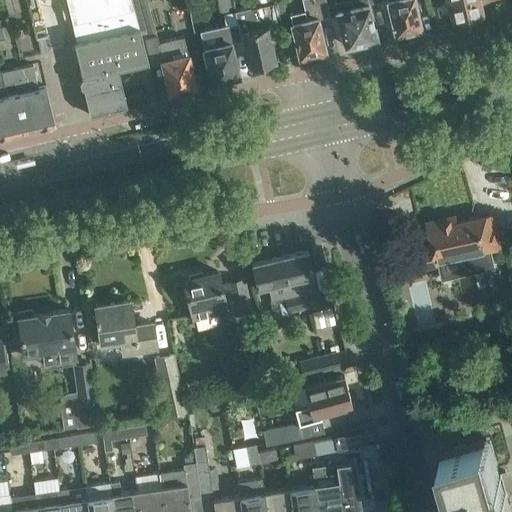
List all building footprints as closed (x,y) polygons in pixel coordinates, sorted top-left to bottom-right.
[(66,0),(76,40),(140,25),(137,15),(133,0),(66,0)] [(219,0),(222,13),(236,10),(233,0),(219,0)] [(236,10),(239,21),(239,23),(243,38),(245,49),(249,65),(252,65),(252,66),(252,67),(253,67),(253,68),(254,68),(254,69),(255,69),(256,69),(257,69),(258,69),(259,69),(260,69),(261,68),(262,68),(262,67),(263,67),(263,66),(263,65),(263,64),(264,64),(264,63),(263,62),(275,59),(270,37),(273,36),(270,24),(281,22),(276,0),(273,1),(236,10)] [(302,0),(305,9),(289,13),(299,55),(302,55),(303,58),(313,55),(312,52),(325,49),(318,17),(329,14),(325,0),(302,0)] [(368,3),(380,0),(335,0),(334,0),(344,44),(346,44),(349,45),(357,43),(360,41),(376,37),(368,3)] [(387,0),(395,33),(397,32),(401,34),(406,33),(408,30),(421,27),(414,0),(387,0)] [(447,0),(452,19),(454,19),(455,22),(468,19),(467,16),(481,13),(478,0),(447,0)] [(216,27),(200,30),(202,38),(211,81),(215,80),(218,82),(223,81),(224,77),(239,74),(231,41),(242,39),(238,21),(225,24),(216,27)] [(74,41),(91,115),(126,107),(117,68),(148,61),(140,25),(76,40),(74,41)] [(156,34),(145,37),(151,62),(162,59),(169,92),(182,89),(185,91),(191,90),(193,87),(195,86),(187,52),(185,44),(183,35),(157,41),(156,34)] [(34,64),(21,66),(21,68),(37,128),(55,123),(46,86),(39,87),(34,65),(34,64)] [(21,66),(2,71),(2,73),(5,84),(14,82),(17,92),(8,95),(17,132),(37,128),(21,68),(21,66)] [(2,71),(0,71),(0,136),(17,132),(8,95),(5,84),(2,73),(2,71)] [(432,244),(399,252),(404,272),(438,264),(437,259),(459,254),(464,275),(493,269),(489,248),(500,245),(493,213),(459,220),(430,227),(429,220),(427,221),(432,244)] [(308,250),(251,263),(257,286),(267,283),(275,318),(289,315),(288,310),(320,303),(316,287),(313,273),(308,250)] [(235,313),(241,312),(241,314),(244,313),(244,311),(250,310),(243,279),(228,282),(228,284),(221,286),(218,271),(203,274),(202,270),(187,273),(188,277),(184,278),(188,296),(185,297),(187,305),(190,305),(190,307),(191,306),(193,316),(211,312),(211,310),(226,307),(226,305),(233,304),(235,313)] [(133,325),(129,299),(95,304),(96,315),(95,316),(99,343),(121,340),(123,353),(156,348),(152,322),(133,325)] [(312,310),(318,335),(334,331),(328,306),(312,310)] [(38,312),(38,313),(33,314),(32,309),(16,311),(13,316),(15,332),(20,331),(24,357),(40,354),(41,361),(75,356),(68,308),(50,311),(50,310),(38,312)] [(184,408),(173,353),(155,357),(167,412),(184,408)] [(298,364),(301,378),(341,368),(337,353),(298,364)] [(249,381),(269,378),(265,359),(250,362),(247,367),(249,381)] [(275,366),(278,375),(296,371),(294,361),(275,366)] [(77,425),(97,422),(89,362),(74,365),(78,397),(73,398),(77,425)] [(298,422),(263,430),(264,436),(265,441),(265,442),(266,444),(307,435),(310,435),(324,432),(321,418),(319,411),(351,403),(344,374),(303,385),(309,404),(294,408),(298,422)] [(28,392),(26,377),(16,379),(18,394),(28,392)] [(127,426),(129,435),(145,433),(144,423),(127,426)] [(112,448),(110,438),(129,435),(127,426),(102,429),(105,449),(112,448)] [(363,430),(335,435),(338,449),(365,444),(363,430)] [(95,431),(78,433),(79,443),(96,440),(95,431)] [(51,437),(53,447),(79,443),(78,433),(51,437)] [(330,436),(308,441),(311,455),(333,450),(330,436)] [(27,441),(29,450),(53,447),(51,437),(27,441)] [(506,511),(501,491),(496,473),(486,438),(442,450),(459,511),(506,511)] [(10,453),(29,450),(27,441),(9,443),(10,453)] [(130,441),(121,442),(123,452),(131,451),(130,441)] [(296,458),(311,455),(308,441),(293,444),(296,458)] [(257,452),(256,444),(256,443),(246,445),(250,463),(277,457),(275,448),(257,452)] [(195,446),(194,446),(195,455),(196,461),(201,495),(212,493),(211,488),(209,468),(207,460),(205,444),(195,446)] [(160,474),(162,486),(165,511),(190,511),(189,497),(200,495),(196,461),(183,463),(184,470),(160,474)] [(337,464),(313,468),(315,483),(319,511),(343,511),(344,510),(342,500),(358,498),(353,462),(337,464)] [(510,488),(505,471),(496,473),(501,491),(510,488)] [(165,511),(162,486),(160,474),(135,478),(137,489),(140,511),(165,511)] [(58,475),(34,479),(36,491),(60,487),(58,475)] [(266,511),(263,491),(261,477),(237,481),(239,494),(241,511),(266,511)] [(120,480),(109,481),(113,511),(140,511),(137,489),(121,492),(120,480)] [(87,497),(88,511),(113,511),(109,481),(85,485),(87,497)] [(289,487),(292,511),(319,511),(315,483),(289,487)] [(69,487),(59,489),(62,511),(88,511),(87,497),(71,499),(69,487)] [(263,491),(266,511),(292,511),(289,487),(263,491)] [(37,511),(62,511),(59,489),(35,492),(37,504),(37,511)] [(0,511),(11,511),(9,496),(9,492),(0,493),(0,511)] [(19,494),(9,496),(11,511),(37,511),(37,504),(21,506),(19,494)] [(214,511),(241,511),(239,494),(213,498),(214,511)]
